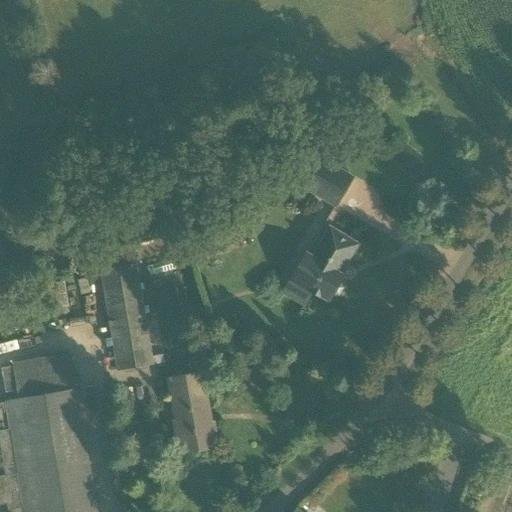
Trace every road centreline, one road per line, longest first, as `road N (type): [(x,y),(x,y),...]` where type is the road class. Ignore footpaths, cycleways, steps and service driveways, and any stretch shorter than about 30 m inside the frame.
road 1 (unclassified): [(369,403),(511,188)]
road 2 (unclassified): [(252,511),(369,403)]
road 3 (unclassified): [(369,403),(511,456)]
